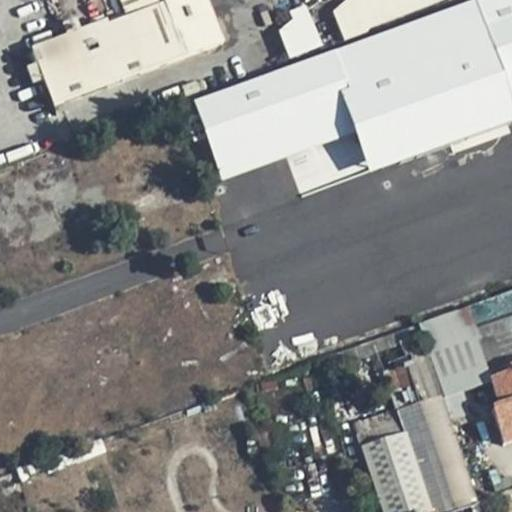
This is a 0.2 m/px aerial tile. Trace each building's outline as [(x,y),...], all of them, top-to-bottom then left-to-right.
[(511,121),(511,0),(340,0),(340,1),(357,44),(165,115),(183,151),(221,136),(233,170),(353,126),(374,171),(511,121)] [(173,0),(192,46),(234,34),(221,0),(173,0)] [(296,56),(323,45),(307,4),(281,14),(296,56)] [(415,330),(437,399),(490,377),(502,413),(498,446),(511,446),(511,334),(479,347),(464,311),(415,330)] [(465,511),(478,507),(437,399),(425,402),(411,362),(381,372),(398,415),(356,430),(383,511),(465,511)]
